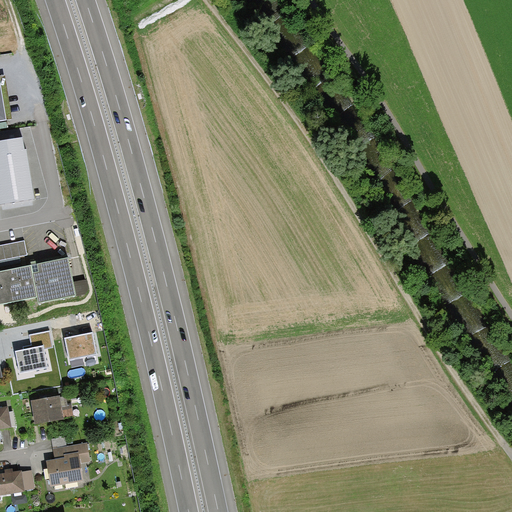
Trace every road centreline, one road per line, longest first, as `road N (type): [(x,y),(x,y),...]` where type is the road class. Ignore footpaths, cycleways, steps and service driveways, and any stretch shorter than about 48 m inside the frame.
road 1 (track): [(205,0),(304,132),(511,454)]
road 2 (motorway): [(54,0),(120,217),(189,511)]
road 3 (motorway): [(218,511),(170,298),(84,0)]
road 4 (track): [(511,316),(299,0)]
